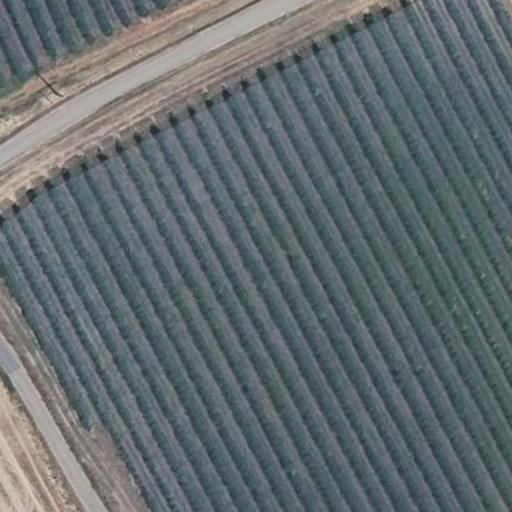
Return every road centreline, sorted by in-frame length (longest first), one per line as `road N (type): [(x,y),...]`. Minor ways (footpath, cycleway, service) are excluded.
road 1 (unclassified): [(288,0),(0,159)]
road 2 (unclassified): [(96,511),(23,376),(0,352)]
